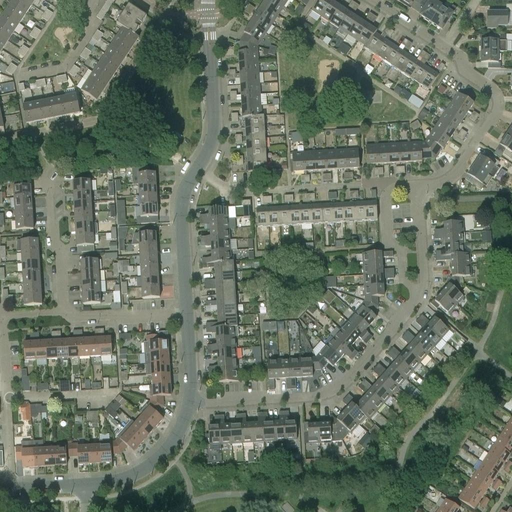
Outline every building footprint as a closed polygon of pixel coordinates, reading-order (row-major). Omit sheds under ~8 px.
[(25,15),(31,6),(22,0),(13,0),(10,5),(25,15)] [(278,16),(284,7),(272,0),(265,0),(262,6),(278,16)] [(321,17),(331,1),(329,0),(318,0),(311,11),(321,17)] [(420,3),(421,3),(422,0),(399,0),(399,2),(409,9),(414,2),(419,5),(420,3)] [(431,23),(442,6),(435,2),(435,0),(422,0),(421,3),(426,7),(420,16),(431,23)] [(340,7),(331,1),(321,17),(330,23),(340,7)] [(10,5),(4,14),(19,24),(25,15),(10,5)] [(506,27),(506,26),(511,25),(511,5),(506,6),(506,13),(488,13),(488,29),(497,29),(497,27),(506,27)] [(116,24),(123,29),(123,28),(134,36),(146,17),(129,6),(116,24)] [(262,6),(256,15),(272,25),(278,16),(262,6)] [(449,11),(442,6),(431,23),(442,31),(456,9),(452,6),(449,11)] [(349,13),(340,7),(330,23),(339,29),(349,13)] [(358,19),(349,13),(339,29),(348,35),(358,19)] [(4,14),(0,19),(0,24),(14,33),(19,24),(4,14)] [(256,15),(250,24),(266,34),(272,25),(256,15)] [(367,25),(358,19),(348,35),(357,41),(367,25)] [(309,26),(303,22),(300,27),(305,31),(309,26)] [(0,24),(0,37),(8,42),(14,33),(0,24)] [(245,34),(240,43),(257,47),(266,34),(250,24),(243,33),(245,34)] [(376,32),(367,25),(357,41),(365,47),(366,47),(375,33),(375,34),(376,32)] [(123,29),(117,37),(132,48),(139,38),(134,36),(123,28),(123,29)] [(384,39),(375,34),(375,33),(366,47),(365,47),(364,49),(373,55),(384,39)] [(481,41),(481,52),(498,52),(506,52),(506,41),(506,36),(488,35),(488,41),(481,41)] [(126,57),(132,48),(117,37),(111,46),(126,57)] [(373,55),(382,61),(393,45),(384,39),(373,55)] [(238,53),(239,64),(258,63),(257,47),(240,43),(240,53),(238,53)] [(342,45),(337,52),(345,57),(350,50),(342,45)] [(393,45),(382,61),(391,67),(402,51),(393,45)] [(111,46),(105,55),(120,66),(126,57),(111,46)] [(391,67),(400,73),(411,57),(402,51),(391,67)] [(498,63),(498,52),(481,52),(481,64),(488,64),(488,69),(500,69),(500,63),(498,63)] [(105,55),(99,64),(115,74),(120,66),(105,55)] [(400,73),(409,79),(420,63),(411,57),(400,73)] [(259,74),(258,63),(239,64),(240,75),(259,74)] [(409,79),(419,85),(429,69),(420,63),(409,79)] [(99,64),(93,73),(109,83),(115,74),(99,64)] [(429,69),(419,85),(428,92),(438,75),(429,69)] [(93,73),(87,82),(103,92),(109,83),(93,73)] [(240,75),(240,86),(259,85),(259,74),(240,75)] [(96,102),(103,92),(87,82),(81,91),(96,102)] [(260,95),(259,85),(240,86),(241,96),(260,95)] [(397,88),(393,93),(399,96),(402,91),(397,88)] [(458,93),(451,103),(467,113),(473,104),(458,93)] [(76,95),(65,97),(68,116),(79,114),(76,95)] [(241,96),(241,107),(261,106),(260,95),(241,96)] [(65,97),(54,100),(58,118),(68,116),(65,97)] [(54,100),(44,102),(47,120),(58,118),(54,100)] [(44,102),(33,104),(37,122),(47,120),(44,102)] [(451,103),(445,112),(461,122),(467,113),(451,103)] [(26,124),(37,122),(33,104),(22,106),(26,124)] [(261,117),(261,106),(241,107),(242,118),(245,118),(261,117)] [(445,112),(439,121),(455,131),(461,122),(445,112)] [(264,117),(261,117),(245,118),(245,129),(264,128),(264,117)] [(439,121),(433,130),(449,140),(455,131),(439,121)] [(245,129),(246,140),(265,139),(264,128),(245,129)] [(443,150),(449,140),(433,130),(425,143),(434,159),(441,149),(443,150)] [(302,134),(291,134),(292,142),(302,142),(302,134)] [(511,140),(506,136),(499,145),(505,149),(502,154),(511,160),(511,140)] [(266,149),(265,139),(246,140),(247,151),(266,149)] [(422,160),(434,159),(425,143),(409,144),(410,163),(422,162),(422,160)] [(389,164),(400,163),(398,144),(388,145),(389,164)] [(409,144),(398,144),(400,163),(410,163),(409,144)] [(388,145),(377,146),(378,165),(389,164),(388,145)] [(367,165),(378,165),(377,146),(366,146),(367,165)] [(247,151),(247,161),(266,160),(266,149),(247,151)] [(347,151),(348,170),(359,169),(358,150),(347,151)] [(326,171),(337,170),(336,151),(325,152),(326,171)] [(337,170),(348,170),(347,151),(336,151),(337,170)] [(305,172),(315,172),(314,152),(303,153),(305,172)] [(314,152),(315,172),(326,171),(325,152),(314,152)] [(305,172),(303,153),(292,154),(293,173),(305,172)] [(480,157),(474,166),(492,178),(493,179),(499,170),(496,168),(499,163),(489,156),(486,161),(480,157)] [(267,171),(266,160),(247,161),(248,173),(267,171)] [(486,187),(492,178),(474,166),(468,175),(473,179),(470,184),(481,191),(484,186),(486,187)] [(138,185),(156,184),(155,173),(149,174),(149,168),(132,169),(133,186),(138,185)] [(72,182),(73,193),(90,192),(90,181),(72,182)] [(156,195),(156,184),(138,185),(139,196),(156,195)] [(14,198),(31,197),(30,186),(13,187),(14,198)] [(90,192),(73,193),(74,204),(91,203),(90,192)] [(157,206),(156,195),(139,196),(140,207),(157,206)] [(32,208),(31,197),(14,198),(15,209),(32,208)] [(365,203),(366,222),(377,221),(376,202),(365,203)] [(74,204),(74,215),(92,214),(91,203),(74,204)] [(343,204),(344,223),(355,223),(354,203),(343,204)] [(355,223),(366,222),(365,203),(354,203),(355,223)] [(334,224),(344,223),(343,204),(332,205),(334,224)] [(312,225),(323,225),(321,205),(311,206),(312,225)] [(321,205),(323,225),(334,224),(332,205),(321,205)] [(157,206),(140,207),(140,218),(141,225),(155,224),(155,217),(158,217),(157,206)] [(300,207),(301,226),(312,225),(311,206),(300,207)] [(278,208),(279,227),(290,226),(289,207),(278,208)] [(290,226),(301,226),(300,207),(289,207),(290,226)] [(33,219),(32,208),(15,209),(15,220),(33,219)] [(209,209),(209,220),(228,219),(228,208),(209,209)] [(269,228),(279,227),(278,208),(267,209),(269,228)] [(269,228),(267,209),(256,209),(257,228),(269,228)] [(92,214),(74,215),(75,225),(92,224),(92,214)] [(33,230),(33,219),(15,220),(16,231),(18,231),(29,230),(33,230)] [(229,230),(228,219),(209,220),(210,231),(229,230)] [(444,224),(444,235),(463,234),(463,222),(444,224)] [(75,225),(76,236),(93,235),(97,235),(97,224),(92,224),(75,225)] [(138,234),(134,234),(132,245),(139,245),(156,244),(156,233),(155,227),(139,228),(139,234),(138,234)] [(230,241),(229,230),(210,231),(211,242),(230,241)] [(442,235),(434,235),(435,240),(445,240),(445,246),(464,244),(463,234),(444,235),(442,235)] [(76,247),(82,247),(82,253),(94,252),(94,246),(93,235),(76,236),(76,247)] [(17,241),(16,253),(21,252),(39,251),(38,240),(21,241),(17,241)] [(230,251),(230,241),(211,242),(211,252),(230,251)] [(157,255),(156,244),(139,245),(140,256),(157,255)] [(465,255),(464,244),(445,246),(446,256),(446,257),(451,257),(451,256),(465,255)] [(39,262),(39,251),(21,252),(22,263),(39,262)] [(231,262),(230,251),(211,252),(212,264),(214,264),(214,263),(231,262)] [(362,255),(356,256),(356,262),(363,261),(363,265),(382,264),(381,253),(362,254),(362,255)] [(451,256),(451,257),(451,267),(470,266),(470,254),(465,255),(451,256)] [(158,266),(157,255),(140,256),(140,267),(158,266)] [(80,261),(81,272),(98,271),(97,260),(80,261)] [(40,273),(39,262),(22,263),(23,274),(40,273)] [(214,263),(214,264),(215,274),(234,273),(233,262),(231,262),(214,263)] [(363,265),(363,276),(382,275),(382,264),(363,265)] [(158,277),(158,266),(140,267),(141,278),(158,277)] [(471,277),(470,266),(451,267),(452,278),(449,278),(450,281),(459,285),(458,278),(471,277)] [(98,271),(81,272),(82,283),(99,282),(98,271)] [(40,284),(40,273),(23,274),(23,285),(40,284)] [(235,284),(234,273),(215,274),(216,285),(235,284)] [(382,275),(363,276),(364,287),(383,286),(382,275)] [(159,287),(158,277),(141,278),(141,288),(159,287)] [(454,290),(459,285),(450,281),(447,284),(449,286),(442,294),(456,306),(464,298),(454,290)] [(82,283),(82,294),(99,293),(99,282),(82,283)] [(41,294),(40,284),(23,285),(24,295),(41,294)] [(216,285),(216,296),(235,295),(235,284),(216,285)] [(364,287),(365,303),(378,307),(377,298),(384,297),(383,286),(364,287)] [(159,299),(159,287),(141,288),(142,299),(159,299)] [(99,293),(82,294),(83,305),(84,305),(84,312),(101,311),(100,304),(99,293)] [(42,306),(41,294),(24,295),(24,307),(42,306)] [(456,306),(442,294),(435,302),(433,300),(430,304),(436,310),(439,307),(449,315),(456,306)] [(236,306),(235,295),(216,296),(217,307),(236,306)] [(331,302),(323,295),(321,298),(328,305),(331,302)] [(365,303),(355,314),(369,327),(376,319),(371,314),(378,307),(365,303)] [(237,316),(236,306),(217,307),(218,317),(237,316)] [(355,314),(348,322),(362,335),(369,327),(355,314)] [(237,328),(237,316),(218,317),(218,328),(235,327),(235,328),(237,328)] [(422,316),(419,319),(424,324),(427,320),(422,316)] [(435,318),(427,327),(441,340),(449,331),(435,318)] [(424,324),(419,319),(415,323),(421,328),(424,324)] [(276,330),(276,323),(276,322),(262,323),(262,331),(263,331),(276,330)] [(348,322),(340,330),(355,343),(362,335),(348,322)] [(216,328),(216,340),(235,338),(235,328),(235,327),(218,328),(216,328)] [(427,327),(420,335),(434,348),(441,340),(427,327)] [(90,357),(100,357),(99,330),(94,330),(95,339),(89,340),(90,357)] [(99,330),(100,357),(112,356),(111,338),(104,339),(103,330),(99,330)] [(340,330),(333,339),(347,351),(355,343),(340,330)] [(68,359),(79,358),(77,331),(73,331),(73,340),(67,341),(68,359)] [(77,331),(79,358),(90,357),(89,340),(82,340),(82,331),(77,331)] [(47,360),(57,359),(56,332),(51,333),(52,342),(45,342),(47,360)] [(56,332),(57,359),(68,359),(67,341),(61,341),(60,332),(56,332)] [(407,332),(404,336),(409,340),(413,337),(407,332)] [(34,334),(36,361),(47,360),(45,342),(39,342),(39,333),(34,334)] [(367,333),(364,337),(369,342),(372,338),(367,333)] [(25,361),(36,361),(34,334),(30,334),(30,343),(24,343),(25,361)] [(420,335),(413,343),(427,356),(434,348),(420,335)] [(145,354),(168,353),(168,342),(159,342),(159,336),(146,337),(147,343),(144,343),(145,354)] [(409,340),(404,336),(401,339),(406,344),(409,340)] [(366,345),(369,342),(364,337),(360,340),(366,345)] [(236,349),(235,338),(216,340),(217,350),(236,349)] [(347,351),(333,339),(326,347),(340,359),(347,351)] [(321,343),(313,352),(316,358),(321,370),(328,363),(333,368),(340,359),(326,347),(321,343)] [(420,364),(427,356),(413,343),(406,351),(420,364)] [(393,348),(390,352),(395,356),(398,353),(393,348)] [(237,360),(236,349),(217,350),(218,361),(237,360)] [(349,353),(355,358),(358,354),(352,349),(349,353)] [(406,351),(398,359),(413,372),(420,364),(406,351)] [(395,356),(390,352),(387,355),(392,360),(395,356)] [(169,364),(168,353),(145,354),(146,365),(169,364)] [(352,361),(355,358),(349,353),(346,356),(352,361)] [(316,358),(300,359),(301,378),(312,378),(312,371),(321,370),(316,358)] [(301,378),(300,359),(289,360),(290,379),(301,378)] [(398,359),(391,367),(405,380),(413,372),(398,359)] [(237,371),(237,360),(218,361),(218,372),(237,371)] [(278,360),(267,361),(269,385),(274,384),(274,380),(280,379),(278,360)] [(278,360),(280,379),(290,379),(289,360),(278,360)] [(169,364),(146,365),(146,376),(152,375),(170,374),(169,364)] [(379,364),(375,368),(381,373),(384,369),(379,364)] [(391,367),(384,376),(398,388),(405,380),(391,367)] [(381,373),(375,368),(372,372),(377,376),(381,373)] [(238,382),(237,371),(218,372),(219,383),(238,382)] [(170,385),(170,374),(152,375),(152,386),(170,385)] [(384,376),(377,384),(391,396),(398,388),(384,376)] [(29,378),(21,378),(22,392),(30,392),(29,378)] [(364,381),(361,384),(366,389),(369,385),(364,381)] [(366,389),(361,384),(358,388),(363,392),(366,389)] [(377,384),(370,392),(384,404),(391,396),(377,384)] [(152,386),(149,386),(150,397),(150,402),(163,407),(163,397),(171,396),(170,385),(152,386)] [(370,392),(362,400),(377,413),(384,404),(370,392)] [(349,402),(352,404),(355,401),(348,395),(342,402),(346,406),(349,402)] [(494,404),(500,408),(504,403),(498,399),(494,404)] [(369,421),(377,413),(362,400),(356,408),(355,408),(366,417),(365,418),(369,421)] [(149,408),(142,416),(155,428),(163,420),(157,414),(163,407),(150,402),(147,406),(149,408)] [(118,409),(113,405),(111,403),(105,411),(114,419),(118,415),(115,413),(118,409)] [(358,426),(365,418),(366,417),(355,408),(356,408),(352,404),(344,413),(358,426)] [(37,414),(41,414),(41,408),(41,405),(30,406),(31,418),(37,417),(37,414)] [(86,412),(86,415),(87,421),(92,421),(92,428),(98,428),(97,412),(86,412)] [(351,434),(358,426),(344,413),(337,421),(335,419),(333,422),(337,431),(342,426),(351,434)] [(236,425),(230,426),(231,445),(242,444),(241,425),(241,422),(240,415),(236,415),(236,425)] [(148,436),(155,428),(142,416),(135,424),(148,436)] [(221,449),(221,445),(220,426),(219,424),(219,416),(214,417),(215,424),(215,427),(208,427),(209,436),(205,436),(205,446),(209,446),(210,450),(221,449)] [(124,429),(141,444),(148,436),(135,424),(131,421),(124,429)] [(275,442),(285,441),(284,422),(273,423),(275,442)] [(284,422),(285,441),(297,441),(295,422),(284,422)] [(329,425),(319,425),(320,444),(321,444),(331,444),(331,443),(343,442),(337,431),(333,422),(329,422),(329,425)] [(263,424),(264,443),(275,442),(273,423),(263,424)] [(309,445),(320,444),(319,425),(308,426),(308,423),(303,424),(304,443),(308,442),(309,445)] [(241,425),(242,444),(253,443),(252,424),(241,425)] [(253,443),(264,443),(263,424),(252,424),(253,443)] [(220,426),(221,445),(231,445),(230,426),(220,426)] [(511,430),(506,427),(500,436),(511,443),(511,430)] [(134,453),(141,444),(124,429),(117,437),(118,439),(115,442),(121,455),(127,447),(134,453)] [(511,449),(511,443),(500,436),(494,445),(508,454),(511,449)] [(99,446),(100,464),(111,463),(111,455),(121,455),(115,442),(110,443),(110,440),(99,441),(99,446)] [(21,448),(15,448),(16,461),(22,460),(23,469),(34,468),(33,450),(32,442),(21,443),(21,448)] [(78,465),(89,465),(88,447),(78,447),(77,444),(71,445),(72,457),(78,457),(78,465)] [(65,448),(54,449),(55,467),(66,466),(66,458),(72,457),(71,445),(65,445),(65,448)] [(494,445),(488,454),(504,465),(510,455),(508,454),(494,445)] [(99,446),(88,447),(89,465),(100,464),(99,446)] [(43,449),(33,450),(34,468),(44,467),(43,449)] [(44,467),(55,467),(54,449),(43,449),(44,467)] [(488,454),(482,463),(498,474),(504,465),(488,454)] [(482,463),(476,472),(492,483),(498,474),(482,463)] [(476,472),(470,481),(486,492),(492,483),(476,472)] [(470,481),(464,490),(480,501),(486,492),(470,481)] [(474,510),(480,501),(464,490),(458,500),(474,510)] [(445,500),(439,509),(443,511),(457,511),(459,509),(445,500)]
